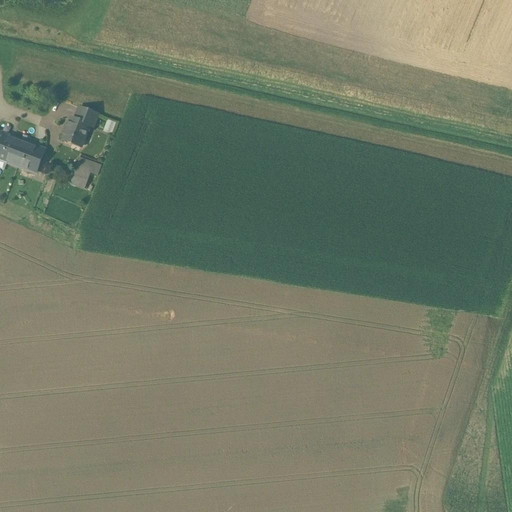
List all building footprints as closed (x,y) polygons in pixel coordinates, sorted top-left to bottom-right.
[(80,108),(75,120),(89,126),(93,128),(98,115),(80,108)] [(75,120),(70,119),(62,140),(81,148),(89,126),(75,120)] [(0,133),(10,137),(14,125),(0,120),(0,133)] [(116,124),(108,121),(104,131),(112,133),(116,124)] [(10,137),(0,133),(0,160),(36,174),(45,150),(10,137)] [(90,173),(76,168),(73,176),(87,182),(90,173)]
